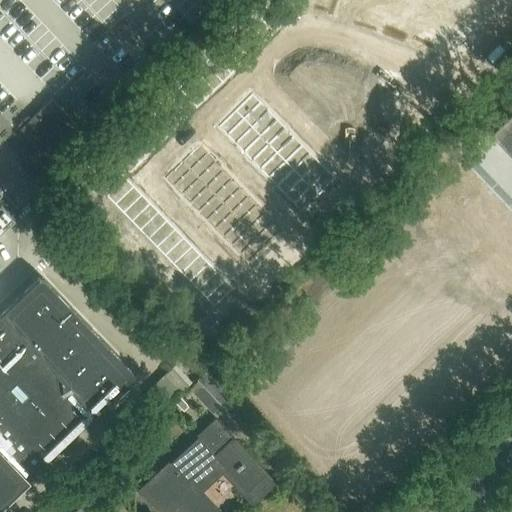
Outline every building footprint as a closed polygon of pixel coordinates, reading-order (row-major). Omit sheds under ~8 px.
[(442,6),(435,0),(393,0),(421,27),(442,6)] [(262,2),(254,10),(273,30),(282,22),(262,2)] [(254,10),(245,19),(265,39),(273,30),(254,10)] [(245,19),(237,27),(256,47),(265,39),(245,19)] [(237,27),(228,36),(248,56),(256,47),(237,27)] [(228,36),(220,44),(239,64),(248,56),(228,36)] [(303,40),(286,57),(295,65),(312,48),(303,40)] [(220,44),(211,53),(231,73),(239,64),(220,44)] [(312,48),(295,65),(303,74),(320,57),(312,48)] [(211,53),(203,61),(222,81),(231,73),(211,53)] [(286,57),(269,74),(278,82),(295,65),(286,57)] [(320,57),(303,74),(312,82),(329,65),(320,57)] [(203,61),(194,70),(214,90),(222,81),(203,61)] [(295,65),(278,82),(286,91),(303,74),(295,65)] [(329,65),(312,82),(320,91),(337,74),(329,65)] [(194,70),(186,78),(206,98),(214,90),(194,70)] [(303,74),(286,91),(295,99),(312,82),(303,74)] [(337,74),(320,91),(329,99),(346,82),(337,74)] [(186,78),(177,87),(197,106),(206,98),(186,78)] [(312,82),(295,99),(303,108),(320,91),(312,82)] [(346,82),(329,99),(337,108),(354,91),(346,82)] [(177,87),(169,95),(189,115),(197,106),(177,87)] [(320,91),(303,108),(312,116),(329,99),(320,91)] [(354,91),(337,108),(346,116),(363,99),(354,91)] [(251,92),(234,109),(242,118),(259,101),(251,92)] [(169,95),(160,104),(180,123),(189,115),(169,95)] [(83,133),(50,99),(30,119),(27,116),(16,125),(52,163),(83,133)] [(329,99),(312,116),(320,125),(337,108),(329,99)] [(363,99),(346,116),(354,125),(371,108),(363,99)] [(259,101),(242,118),(251,126),(268,109),(259,101)] [(160,104),(152,112),(172,132),(180,123),(160,104)] [(337,108),(320,125),(329,133),(346,116),(337,108)] [(371,108),(354,125),(363,133),(380,116),(371,108)] [(511,108),(486,134),(511,161),(511,108)] [(234,109),(217,126),(225,135),(242,118),(234,109)] [(268,109),(251,126),(259,135),(276,118),(268,109)] [(152,112),(143,121),(163,140),(172,132),(152,112)] [(346,116),(329,133),(337,142),(354,125),(346,116)] [(380,116),(363,133),(371,142),(388,125),(380,116)] [(242,118),(225,135),(234,143),(251,126),(242,118)] [(276,118),(259,135),(268,143),(285,126),(276,118)] [(143,121),(135,129),(155,149),(163,140),(143,121)] [(354,125),(337,142),(346,150),(363,133),(354,125)] [(251,126),(234,143),(242,152),(259,135),(251,126)] [(285,126),(268,143),(276,152),(293,135),(285,126)] [(135,129),(126,138),(146,157),(155,149),(135,129)] [(363,133),(346,150),(354,159),(371,142),(363,133)] [(259,135),(242,152),(251,160),(268,143),(259,135)] [(293,135),(276,152),(285,160),(302,143),(293,135)] [(126,138),(118,146),(138,166),(146,157),(126,138)] [(268,143),(251,160),(259,169),(276,152),(268,143)] [(302,143),(285,160),(293,169),(310,152),(302,143)] [(199,145),(182,161),(190,170),(207,153),(199,145)] [(118,146),(109,155),(129,174),(138,166),(118,146)] [(276,152),(259,169),(268,177),(285,160),(276,152)] [(310,152),(293,169),(302,177),(319,160),(310,152)] [(207,153),(190,170),(199,178),(216,161),(207,153)] [(285,160),(268,177),(276,186),(293,169),(285,160)] [(319,160),(302,177),(310,186),(327,169),(319,160)] [(182,161),(165,178),(173,187),(190,170),(182,161)] [(216,161),(199,178),(207,187),(224,170),(216,161)] [(293,169),(276,186),(285,194),(302,177),(293,169)] [(327,169),(310,186),(319,194),(336,177),(327,169)] [(190,170),(173,187),(182,195),(199,178),(190,170)] [(224,170),(207,187),(216,195),(233,178),(224,170)] [(302,177),(285,194),(293,203),(310,186),(302,177)] [(125,178),(105,198),(114,207),(134,187),(125,178)] [(199,178),(182,195),(190,204),(207,187),(199,178)] [(233,178),(216,195),(224,204),(241,187),(233,178)] [(310,186),(293,203),(302,211),(319,194),(310,186)] [(134,187),(114,207),(122,215),(142,195),(134,187)] [(207,187),(190,204),(199,212),(216,195),(207,187)] [(241,187),(224,204),(233,212),(249,195),(241,187)] [(0,232),(21,212),(7,198),(0,204),(0,193),(1,192),(0,190),(0,232)] [(142,195),(122,215),(131,224),(150,204),(142,195)] [(216,195),(199,212),(207,221),(224,204),(216,195)] [(249,195),(233,212),(241,221),(258,204),(249,195)] [(150,204),(131,224),(139,232),(159,212),(150,204)] [(224,204),(207,221),(216,229),(233,212),(224,204)] [(258,204),(241,221),(249,229),(266,212),(258,204)] [(159,212),(139,232),(148,241),(167,221),(159,212)] [(233,212),(216,229),(224,238),(241,221),(233,212)] [(266,212),(249,229),(258,238),(275,221),(266,212)] [(167,221),(148,241),(156,249),(176,229),(167,221)] [(241,221),(224,238),(233,246),(249,229),(241,221)] [(275,221),(258,238),(266,246),(283,229),(275,221)] [(176,229),(156,249),(165,258),(184,238),(176,229)] [(249,229),(233,246),(241,255),(258,238),(249,229)] [(184,238),(165,258),(173,266),(193,246),(184,238)] [(258,238),(241,255),(249,263),(266,246),(258,238)] [(193,246),(173,266),(182,275),(201,255),(193,246)] [(201,255),(182,275),(190,283),(210,263),(201,255)] [(210,263),(190,283),(199,292),(218,272),(210,263)] [(218,272),(199,292),(207,300),(227,280),(218,272)] [(0,315),(0,505),(27,480),(96,414),(134,378),(39,278),(1,314),(0,315)] [(227,280),(207,300),(216,309),(235,289),(227,280)] [(197,397),(206,389),(198,380),(189,389),(197,397)] [(251,496),(271,477),(215,417),(136,491),(155,511),(175,511),(217,511),(195,489),(221,465),(251,496)] [(136,456),(144,465),(151,458),(143,449),(136,456)]
